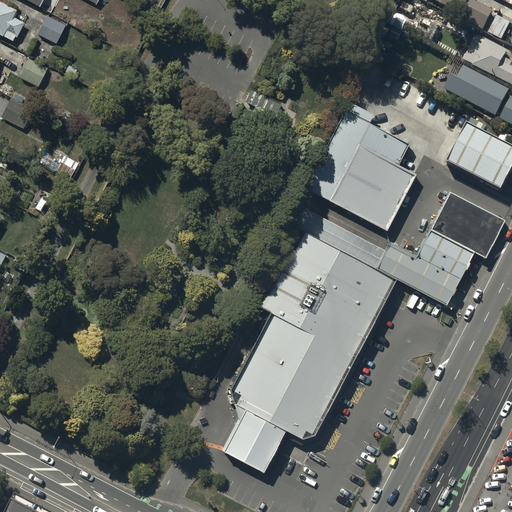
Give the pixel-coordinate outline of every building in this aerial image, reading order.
[(127,0),(155,14),(162,0),(148,0),(148,2),(145,0),(127,0)] [(467,0),(430,0),(459,15),(467,0)] [(492,12),(470,0),(460,18),(483,30),(492,12)] [(17,10),(0,1),(0,34),(14,42),(24,22),(14,17),(17,10)] [(38,33),(57,43),(66,26),(47,16),(38,33)] [(489,34),(502,40),(510,24),(497,17),(489,34)] [(430,24),(425,21),(421,27),(427,30),(430,24)] [(423,42),(432,46),(440,29),(431,25),(423,42)] [(403,33),(394,28),(389,38),(398,42),(403,33)] [(472,67),(511,87),(511,69),(501,64),(507,51),(485,41),(481,50),(471,46),(463,62),(473,66),(472,67)] [(430,61),(430,62),(447,70),(453,59),(436,51),(436,52),(432,50),(427,59),(430,61)] [(48,68),(29,58),(20,76),(40,85),(48,68)] [(76,70),(69,66),(66,71),(73,76),(76,70)] [(451,78),(445,90),(496,116),(509,92),(464,69),(457,81),(451,78)] [(274,117),(281,104),(252,89),(246,102),(274,117)] [(0,115),(0,116),(21,127),(29,111),(8,100),(0,115)] [(511,100),(510,100),(500,120),(511,125),(511,100)] [(309,192),(387,230),(415,174),(397,165),(407,144),(369,126),(374,116),(352,105),(309,192)] [(446,159),(499,187),(511,163),(511,144),(466,120),(446,159)] [(484,260),(504,222),(447,194),(417,255),(390,242),(386,249),(302,207),(292,227),(298,230),(396,278),(449,305),(474,255),(484,260)] [(269,316),(230,388),(239,419),(223,452),(263,472),(285,430),(301,439),(314,435),(396,278),(298,230),(256,310),(269,316)] [(29,511),(10,502),(4,511),(29,511)]
